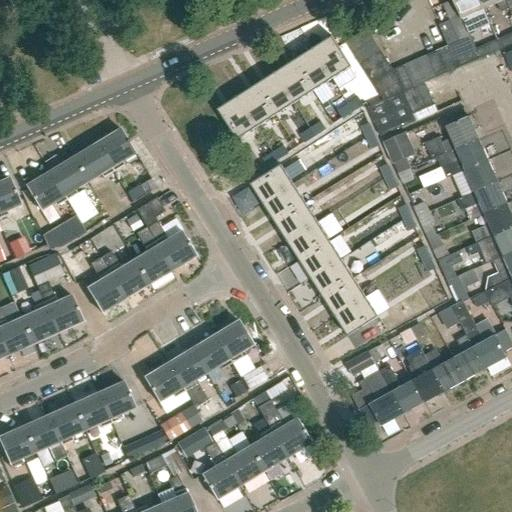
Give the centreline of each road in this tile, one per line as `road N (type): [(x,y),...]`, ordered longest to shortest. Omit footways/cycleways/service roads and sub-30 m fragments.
road 1 (residential): [(0,403),(107,352),(240,266)]
road 2 (unclassified): [(369,474),(240,266)]
road 3 (unclassified): [(126,87),(320,0)]
road 4 (unclassified): [(240,266),(126,87)]
road 5 (unclassified): [(369,474),(511,396)]
road 6 (unclassified): [(0,141),(126,87)]
